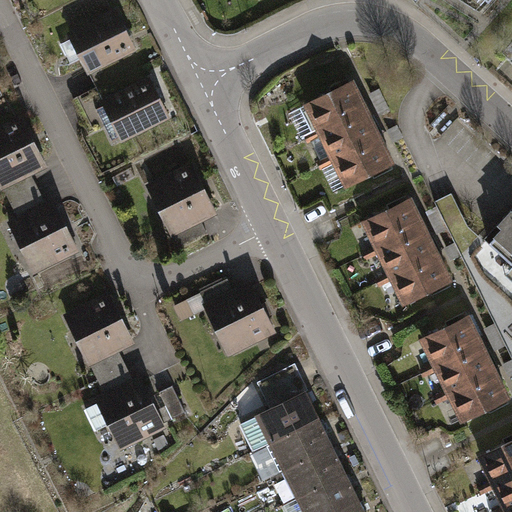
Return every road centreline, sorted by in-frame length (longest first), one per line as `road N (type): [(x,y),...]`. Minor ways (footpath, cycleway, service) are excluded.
road 1 (residential): [(0,7),(138,276),(182,273),(274,228)]
road 2 (residential): [(203,86),(307,30),(379,21),(408,35),(511,126)]
road 3 (residential): [(274,228),(415,511)]
road 4 (residential): [(203,86),(274,228)]
